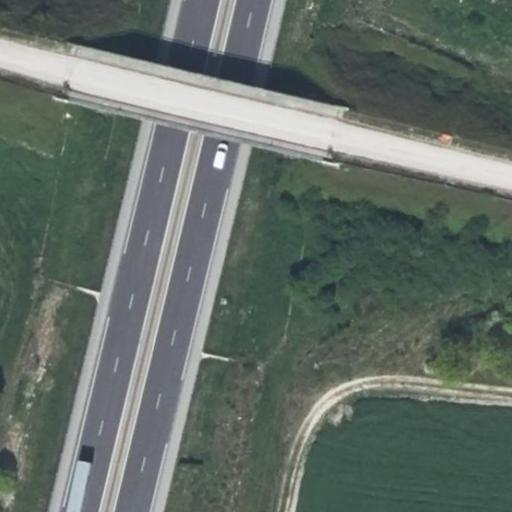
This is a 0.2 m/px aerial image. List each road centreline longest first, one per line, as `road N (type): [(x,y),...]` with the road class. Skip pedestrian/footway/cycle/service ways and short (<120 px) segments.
road 1 (unclassified): [(511,179),(0,57)]
road 2 (motorway): [(135,511),(257,0)]
road 3 (motorway): [(196,0),(76,511)]
road 4 (track): [(511,394),(395,382),(355,389),(315,413),(286,511)]
